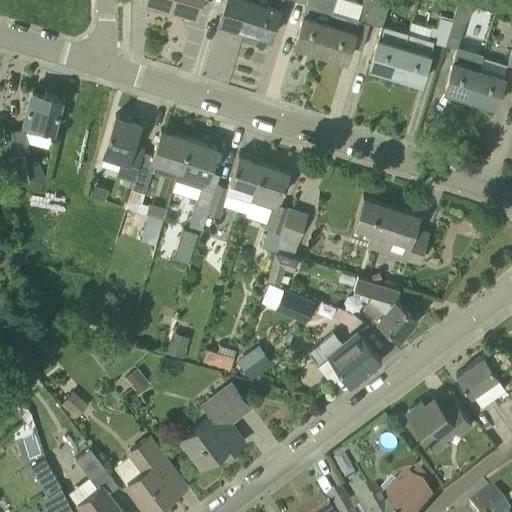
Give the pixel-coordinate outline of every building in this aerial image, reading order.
[(200,0),(170,0),(168,6),(196,15),(200,0)] [(224,0),(218,21),(244,29),(252,0),(224,0)] [(271,37),(282,0),(252,0),(244,29),(271,37)] [(363,0),(362,5),(345,0),(334,0),(332,8),(319,52),(346,60),(358,20),(368,23),(375,0),(363,0)] [(376,0),(369,24),(380,27),(381,24),(388,0),(376,0)] [(319,52),(332,8),(308,1),(307,1),(306,4),(294,44),(319,52)] [(443,46),(455,50),(457,50),(464,25),(475,7),(456,2),(451,21),(443,46)] [(421,83),(433,43),(443,46),(451,21),(440,17),(437,26),(432,24),(428,38),(406,32),(393,75),(421,83)] [(406,32),(381,24),(380,27),(368,67),(393,75),(406,32)] [(478,67),(452,59),(443,90),(468,98),(478,67)] [(505,75),(478,67),(468,98),(496,106),(505,75)] [(5,142),(7,153),(11,173),(29,178),(24,153),(29,152),(25,128),(51,135),(61,98),(32,90),(22,128),(12,130),(13,140),(5,142)] [(98,110),(73,104),(61,152),(57,151),(49,183),(64,186),(72,155),(86,158),(98,110)] [(139,164),(143,152),(144,149),(132,145),(140,123),(115,115),(102,154),(121,160),(116,176),(133,181),(139,164)] [(161,129),(150,161),(179,170),(189,138),(161,129)] [(207,213),(217,183),(219,176),(210,173),(218,148),(189,138),(179,170),(176,180),(201,187),(194,209),(188,224),(202,228),(207,213)] [(228,187),(217,183),(207,213),(219,217),(227,194),(251,201),(264,162),(239,154),(228,187)] [(269,207),(264,222),(263,227),(268,228),(261,247),(273,251),(280,232),(289,206),(279,203),(290,171),(264,162),(251,201),(269,207)] [(131,189),(145,193),(152,170),(152,168),(149,167),(139,164),(133,181),(131,189)] [(131,189),(126,203),(140,208),(141,204),(145,193),(131,189)] [(349,238),(377,247),(392,204),(363,194),(349,238)] [(415,228),(420,213),(392,204),(377,247),(420,261),(429,232),(415,228)] [(273,251),(274,251),(293,257),(308,213),(289,206),(280,232),(273,251)] [(198,233),(183,228),(180,237),(195,242),(198,233)] [(296,257),(293,257),(274,251),(272,260),(267,278),(278,281),(283,266),(293,269),(296,257)] [(399,288),(358,276),(354,292),(371,297),(363,308),(399,337),(417,316),(396,299),(399,288)] [(313,302),(283,290),(276,308),(306,320),(313,302)] [(89,329),(87,335),(95,337),(96,331),(89,329)] [(172,332),(166,353),(183,358),(189,337),(172,332)] [(351,385),(381,359),(359,332),(328,357),(328,358),(319,366),(331,380),(341,373),(351,385)] [(233,357),(217,352),(206,349),(203,362),(230,369),(233,357)] [(251,378),(266,367),(252,349),(237,360),(251,378)] [(456,374),(471,395),(473,394),(480,405),(504,389),(496,377),(499,376),(483,354),(456,374)] [(126,376),(136,390),(148,381),(137,368),(126,376)] [(217,453),(221,458),(244,441),(230,422),(250,407),(231,383),(210,398),(209,396),(200,403),(210,415),(181,438),(201,465),(217,453)] [(77,417),(88,404),(73,391),(62,403),(77,417)] [(456,431),(459,435),(472,425),(454,401),(443,410),(433,396),(424,403),(421,399),(406,411),(436,452),(448,443),(446,438),(456,431)] [(21,398),(15,404),(25,420),(32,414),(21,398)] [(163,498),(184,483),(150,437),(131,451),(145,471),(127,484),(147,511),(150,511),(165,501),(163,498)] [(119,485),(103,465),(90,448),(75,458),(98,488),(77,503),(83,511),(123,511),(109,493),(119,485)] [(73,511),(74,511),(61,487),(45,458),(31,467),(47,496),(30,508),(32,511),(73,511)] [(420,511),(430,502),(429,501),(405,477),(396,487),(390,481),(375,497),(370,492),(349,504),(342,492),(323,503),(328,511),(420,511)] [(472,511),(507,511),(491,489),(468,505),(472,511)] [(305,511),(328,511),(323,503),(322,502),(305,511)]
